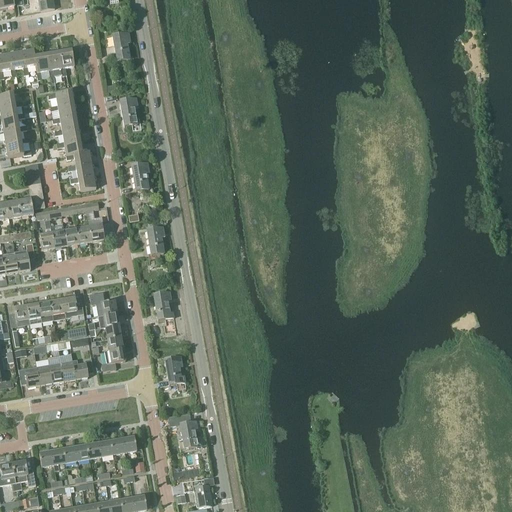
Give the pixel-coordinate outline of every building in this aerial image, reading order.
[(12,0),(0,0),(2,10),(14,8),(12,0)] [(39,0),(40,2),(38,2),(40,13),(54,11),(53,0),(55,0),(39,0)] [(117,63),(130,61),(127,45),(130,45),(129,36),(113,38),(117,63)] [(34,51),(21,53),(24,70),(23,70),(24,77),(29,77),(27,69),(36,68),(37,68),(35,58),(34,51)] [(72,52),(59,54),(62,70),(61,70),(62,77),(62,78),(67,77),(66,69),(74,68),(72,52)] [(21,53),(9,56),(12,72),(10,72),(11,80),(16,79),(15,71),(23,70),(24,70),(21,53)] [(59,54),(47,56),(50,72),(48,72),(50,80),(54,80),(54,78),(62,77),(61,70),(62,70),(59,54)] [(9,56),(0,57),(0,81),(4,81),(3,73),(10,72),(12,72),(9,56)] [(47,56),(35,58),(37,68),(36,68),(37,74),(36,74),(37,83),(42,82),(41,74),(48,72),(50,72),(47,56)] [(57,109),(74,106),(72,94),(55,96),(55,95),(48,97),(49,101),(56,100),(57,108),(57,109)] [(0,97),(0,110),(16,108),(16,109),(23,107),(22,103),(15,104),(13,96),(0,97)] [(125,129),(138,127),(135,111),(138,110),(136,101),(120,104),(125,129)] [(50,114),(58,112),(59,120),(60,121),(76,118),(74,106),(57,109),(57,108),(50,109),(50,114)] [(16,108),(0,110),(0,115),(1,123),(18,120),(18,121),(25,120),(25,119),(36,117),(35,114),(24,116),(17,117),(16,109),(16,108)] [(52,126),(60,125),(62,132),(62,133),(78,130),(76,118),(60,121),(59,120),(51,121),(52,126)] [(1,123),(3,134),(20,132),(20,134),(27,132),(27,128),(19,129),(18,121),(18,120),(1,123)] [(54,138),(62,137),(64,144),(64,145),(80,143),(78,130),(62,133),(62,132),(54,133),(54,138)] [(20,132),(3,134),(6,147),(22,145),(32,144),(31,139),(21,141),(20,134),(20,132)] [(65,149),(66,158),(73,157),(82,155),(80,143),(64,145),(64,144),(56,146),(57,150),(65,149)] [(23,153),(22,147),(22,145),(6,147),(8,160),(24,157),(24,158),(31,157),(30,152),(23,153)] [(67,163),(74,161),(75,168),(75,169),(92,166),(90,153),(82,155),(73,157),(66,158),(67,163)] [(27,175),(39,173),(38,166),(25,168),(27,175)] [(68,174),(76,172),(77,180),(78,181),(94,178),(92,166),(75,169),(75,168),(68,169),(68,174)] [(148,188),(145,172),(148,171),(147,166),(132,169),(136,194),(144,193),(145,198),(153,197),(151,187),(148,188)] [(28,181),(40,179),(39,173),(27,175),(28,181)] [(80,193),(96,191),(94,178),(78,181),(77,180),(70,181),(70,185),(78,184),(80,193)] [(29,187),(41,185),(40,179),(28,181),(29,187)] [(30,193),(42,191),(41,185),(29,187),(30,193)] [(31,199),(43,197),(42,191),(30,193),(31,199)] [(32,205),(44,203),(43,197),(31,199),(31,201),(32,205)] [(31,201),(18,203),(21,219),(33,216),(32,212),(33,212),(32,205),(31,201)] [(8,221),(21,219),(18,203),(6,205),(8,221)] [(32,205),(33,212),(45,209),(44,203),(32,205)] [(0,222),(8,221),(6,205),(0,205),(0,222)] [(85,207),(86,214),(99,212),(97,205),(85,207)] [(74,216),(86,214),(85,207),(73,209),(74,216)] [(62,218),(74,216),(73,209),(60,211),(62,218)] [(49,220),(62,218),(60,211),(48,213),(49,220)] [(37,222),(49,220),(48,213),(35,215),(37,222)] [(96,228),(89,229),(91,245),(104,243),(112,241),(109,225),(102,227),(102,224),(96,225),(96,228)] [(79,247),(91,245),(89,229),(76,231),(79,247)] [(152,258),(164,255),(161,239),(164,239),(163,230),(147,232),(152,258)] [(47,236),(39,238),(42,253),(54,251),(52,235),(51,231),(46,232),(47,236)] [(67,249),(79,247),(76,231),(64,233),(67,249)] [(54,251),(67,249),(64,233),(52,235),(54,251)] [(14,254),(18,274),(30,272),(28,262),(35,260),(32,246),(26,247),(27,252),(14,254)] [(8,255),(2,256),(3,261),(5,276),(18,274),(14,254),(8,255)] [(103,294),(89,297),(91,308),(95,307),(98,319),(103,318),(103,317),(117,315),(115,303),(105,304),(103,294)] [(165,296),(154,298),(159,323),(166,322),(167,327),(170,327),(174,326),(172,315),(170,315),(168,304),(171,304),(170,295),(165,296)] [(62,302),(65,320),(71,319),(70,319),(83,316),(81,302),(75,303),(74,299),(62,302)] [(50,304),(53,322),(65,320),(62,302),(50,304)] [(39,306),(42,325),(53,322),(50,304),(39,306)] [(26,308),(30,327),(42,325),(39,306),(26,308)] [(15,316),(9,317),(11,330),(18,329),(30,327),(26,308),(14,310),(15,316)] [(103,318),(98,319),(100,330),(105,329),(119,327),(117,315),(103,317),(103,318)] [(108,341),(121,339),(119,327),(105,329),(108,341)] [(85,328),(67,331),(68,334),(69,340),(87,337),(85,328)] [(110,353),(123,351),(121,339),(108,341),(110,353)] [(58,345),(57,345),(58,352),(59,352),(70,350),(69,343),(58,345)] [(57,345),(46,347),(47,354),(52,353),(58,352),(57,345)] [(26,350),(15,352),(16,359),(27,357),(26,350)] [(106,365),(101,366),(102,373),(116,371),(115,365),(125,363),(123,351),(110,353),(104,354),(106,365)] [(169,388),(177,386),(182,385),(179,369),(182,369),(181,360),(165,362),(169,388)] [(72,363),(76,382),(88,380),(88,376),(93,375),(91,362),(85,363),(85,366),(78,368),(77,362),(72,363)] [(61,365),(64,384),(76,382),(72,363),(61,365)] [(49,367),(52,386),(64,384),(61,365),(49,367)] [(37,369),(40,388),(52,386),(49,367),(37,369)] [(25,373),(19,374),(21,388),(27,387),(27,390),(40,388),(37,369),(25,371),(25,373)] [(0,391),(12,389),(11,383),(6,383),(4,372),(0,372),(0,391)] [(190,415),(168,419),(170,429),(181,427),(185,452),(198,450),(194,429),(197,429),(196,424),(193,425),(191,425),(190,415)] [(122,441),(124,454),(137,452),(134,439),(122,441)] [(112,456),(124,454),(122,441),(110,443),(112,456)] [(99,445),(98,445),(101,458),(112,456),(110,443),(99,445)] [(98,445),(87,447),(89,461),(101,458),(98,445)] [(77,463),(89,461),(87,447),(75,449),(77,463)] [(65,465),(77,463),(75,449),(63,451),(65,465)] [(51,453),(53,467),(55,473),(59,472),(58,466),(65,465),(63,451),(51,453)] [(41,469),(53,467),(51,453),(39,455),(41,469)] [(26,463),(13,466),(17,492),(22,492),(21,485),(29,483),(30,489),(36,488),(33,472),(27,473),(26,463)] [(145,472),(143,464),(135,465),(136,474),(145,472)] [(0,474),(0,473),(0,488),(11,486),(13,493),(17,492),(13,466),(0,467),(0,471),(0,473),(0,474)] [(199,470),(172,475),(174,483),(200,478),(199,470)] [(204,482),(183,485),(184,495),(196,493),(199,510),(212,508),(208,488),(205,489),(204,482)] [(58,490),(59,496),(66,495),(66,498),(71,497),(70,488),(58,490)] [(132,500),(134,511),(142,511),(146,511),(144,498),(132,500)] [(122,511),(134,511),(132,500),(120,502),(122,511)] [(110,511),(122,511),(120,502),(109,504),(110,511)]
